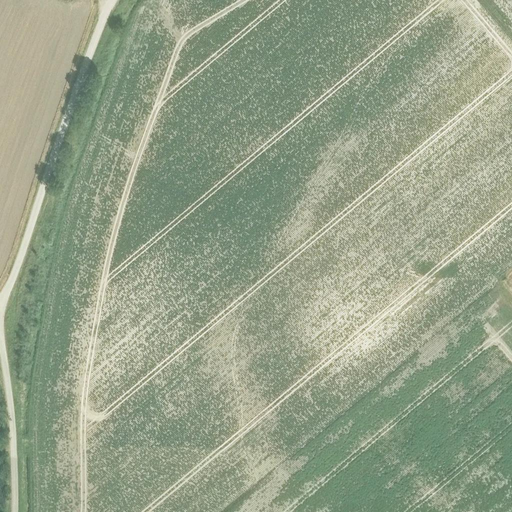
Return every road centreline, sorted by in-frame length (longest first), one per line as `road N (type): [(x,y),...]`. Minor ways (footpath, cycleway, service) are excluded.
road 1 (unclassified): [(0,296),(110,0)]
road 2 (unclassified): [(14,511),(0,336)]
